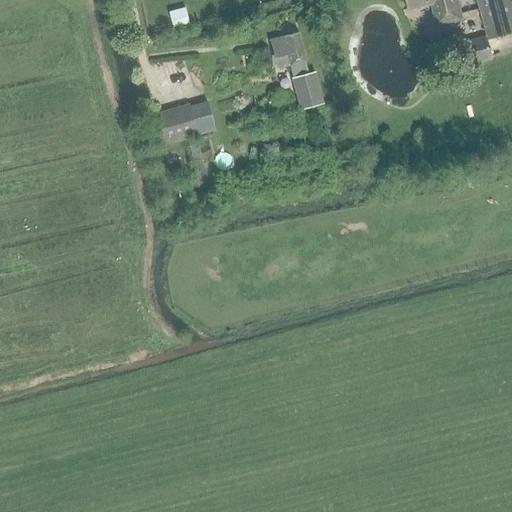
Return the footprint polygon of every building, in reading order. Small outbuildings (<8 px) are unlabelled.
[(417,0),(419,7),(429,5),(434,25),(459,20),(454,0),(417,0)] [(511,33),(511,6),(510,0),(474,0),(485,38),(460,45),(466,68),(492,61),(486,41),(511,33)] [(292,82),(296,81),(302,107),(317,103),(312,76),(307,77),(304,64),(305,64),(299,35),(284,38),(284,39),(271,41),(275,60),(277,70),(289,67),(292,82)] [(194,133),(187,104),(148,113),(155,142),(194,133)] [(315,146),(321,153),(327,147),(321,140),(315,146)] [(184,186),(177,187),(179,198),(186,196),(184,186)]
